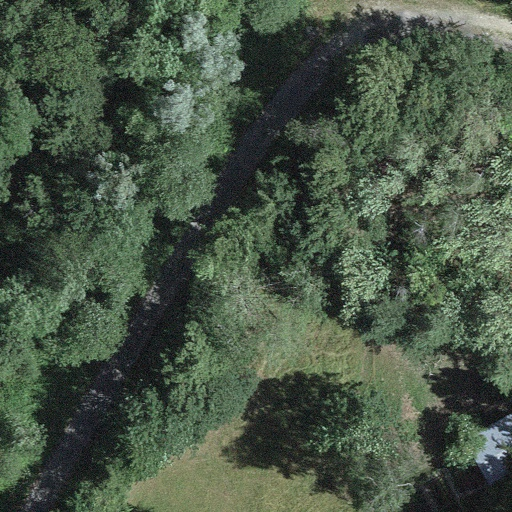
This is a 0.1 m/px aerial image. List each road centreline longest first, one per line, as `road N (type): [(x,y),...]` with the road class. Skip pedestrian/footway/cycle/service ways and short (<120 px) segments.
road 1 (track): [(258,133),(38,511)]
road 2 (residential): [(511,34),(449,15),(408,12),(365,22),(326,52),(258,133)]
